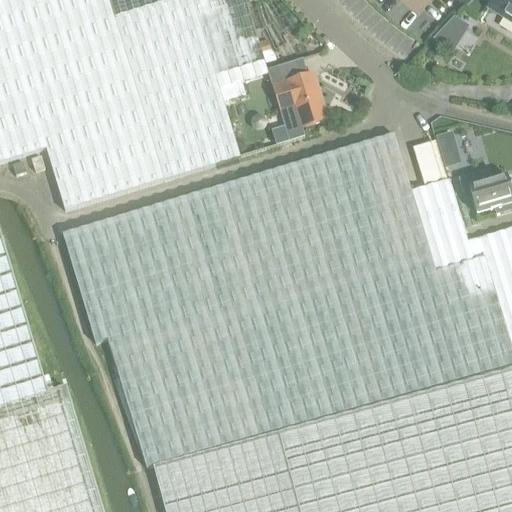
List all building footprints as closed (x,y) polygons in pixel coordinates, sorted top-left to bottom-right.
[(0,0),(0,167),(12,164),(47,153),(65,213),(241,160),(224,105),(220,92),(190,0),(187,0),(117,21),(109,0),(0,0)] [(109,0),(117,21),(187,0),(109,0)] [(190,0),(220,92),(242,86),(269,78),(268,73),(245,0),(190,0)] [(511,0),(494,0),(487,12),(511,27),(511,0)] [(268,42),(259,44),(264,58),(272,56),(268,42)] [(272,56),(264,58),(266,65),(275,62),(273,55),(272,56)] [(282,87),(274,90),(280,111),(279,111),(289,144),(304,140),(301,132),(328,123),(314,77),(308,79),(303,63),(277,71),(282,87)] [(242,86),(220,92),(224,105),(246,99),(242,86)] [(235,186),(66,235),(96,346),(108,343),(145,470),(152,468),(300,427),(345,415),(511,368),(511,230),(468,244),(474,264),(438,274),(413,194),(395,138),(235,186)] [(447,185),(445,177),(435,144),(413,151),(426,190),(413,194),(438,274),(474,264),(468,244),(454,199),(449,184),(447,185)] [(480,175),(449,184),(454,199),(464,196),(466,203),(472,202),(477,217),(511,206),(511,195),(508,179),(483,187),(480,175)] [(0,511),(100,511),(64,390),(45,396),(0,245),(0,511)] [(511,511),(511,373),(154,471),(165,511),(511,511)]
